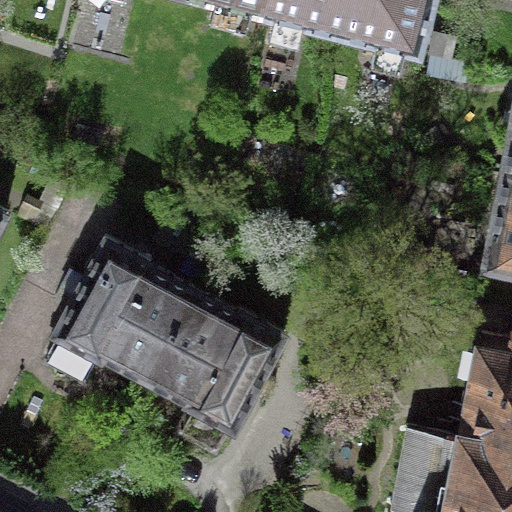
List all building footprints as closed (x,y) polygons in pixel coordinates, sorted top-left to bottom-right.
[(225,0),(262,9),(264,0),(225,0)] [(264,0),(262,9),(418,49),(430,0),(264,0)] [(511,169),(504,168),(485,262),(511,267),(511,169)] [(146,374),(194,283),(150,260),(152,257),(105,232),(80,280),(54,329),(59,331),(46,355),(82,375),(95,351),(101,354),(102,351),(146,374)] [(237,306),(194,283),(146,374),(188,397),(187,400),(192,402),(179,426),(215,446),(229,422),(233,425),(259,377),(285,329),(239,304),(237,306)] [(508,335),(481,330),(462,430),(511,439),(511,328),(510,328),(508,335)] [(511,511),(511,439),(462,430),(461,433),(408,422),(391,508),(410,511),(511,511)]
